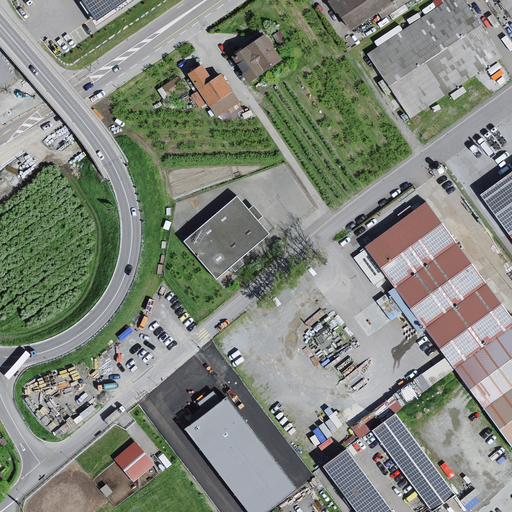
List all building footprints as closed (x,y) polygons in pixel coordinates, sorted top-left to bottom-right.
[(82,0),(98,24),(133,0),(82,0)] [(335,0),(332,3),(352,33),(393,7),(391,5),(398,0),(343,0),(339,2),(337,0),(335,0)] [(369,56),(412,119),(502,57),(463,0),(441,0),(445,4),(369,56)] [(511,0),(501,0),(511,15),(511,0)] [(266,36),(235,58),(253,84),(284,61),(266,36)] [(234,93),(222,76),(213,82),(203,67),(189,77),(211,108),(234,93)] [(178,77),(163,87),(169,97),(185,87),(178,77)] [(234,93),(211,108),(217,118),(240,102),(234,93)] [(511,173),(479,196),(511,240),(511,173)] [(236,196),(183,242),(217,280),(270,235),(236,196)] [(511,319),(426,202),(363,248),(511,451),(511,319)] [(262,511),(294,488),(226,400),(188,430),(252,511),(262,511)] [(394,411),(371,427),(430,508),(453,492),(394,411)] [(133,439),(114,456),(133,479),(153,463),(133,439)] [(393,511),(345,447),(322,464),(357,511),(393,511)]
